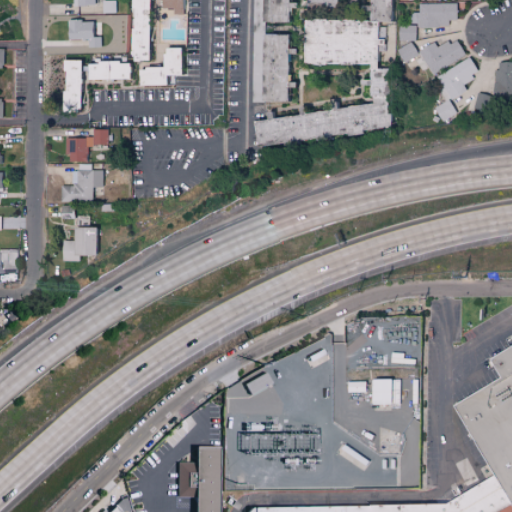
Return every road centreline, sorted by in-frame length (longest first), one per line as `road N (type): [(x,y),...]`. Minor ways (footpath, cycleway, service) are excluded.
road 1 (motorway): [(0,493),(105,402),(277,294),(400,247),(511,218)]
road 2 (residential): [(68,511),(255,363),(413,294),(511,288)]
road 3 (motorway): [(317,209),(137,290),(13,379)]
road 4 (residential): [(0,300),(35,300),(36,0)]
road 5 (motorway): [(511,150),(380,180),(317,209)]
road 6 (motorway): [(511,171),(381,190),(317,209)]
